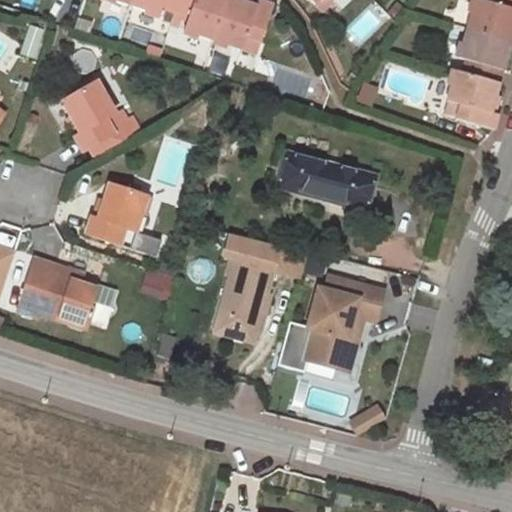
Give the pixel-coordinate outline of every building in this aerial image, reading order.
[(177,0),(130,0),(129,4),(160,14),(162,8),(174,12),(177,0)] [(187,16),(182,29),(212,40),(224,0),(177,0),(174,12),(181,14),(187,16)] [(239,0),(224,0),(212,40),(243,50),(247,38),(260,42),(274,4),(262,0),(256,0),(255,5),(239,0)] [(511,0),(472,0),(465,27),(467,27),(494,35),(510,40),(511,30),(511,0)] [(181,14),(174,12),(170,25),(177,27),(181,14)] [(467,27),(465,27),(456,57),(466,59),(462,72),(472,75),(497,83),(510,40),(494,35),(467,27)] [(247,38),(243,50),(256,54),(260,42),(247,38)] [(490,111),(497,83),(472,75),(462,72),(453,69),(444,100),(458,104),(454,118),(491,129),(496,112),(490,111)] [(89,149),(95,159),(137,135),(126,118),(120,108),(112,112),(95,80),(60,101),(69,117),(78,134),(73,136),(82,152),(89,149)] [(454,118),(458,104),(444,100),(440,114),(454,118)] [(132,114),(126,118),(137,135),(142,132),(132,114)] [(64,119),(73,136),(78,134),(69,117),(64,119)] [(363,208),(371,178),(289,155),(281,186),(363,208)] [(108,182),(102,199),(96,218),(91,216),(85,233),(119,245),(124,228),(135,232),(135,231),(147,195),(108,182)] [(96,197),(91,216),(96,218),(102,199),(96,197)] [(135,231),(135,232),(129,248),(155,257),(161,239),(135,231)] [(231,256),(272,266),(300,272),(306,251),(229,232),(224,254),(231,256)] [(0,297),(15,251),(0,246),(0,297)] [(230,272),(224,293),(234,295),(225,332),(254,339),(258,324),(261,310),(265,311),(270,293),(266,292),(272,266),(231,256),(227,271),(230,272)] [(34,257),(33,260),(26,283),(24,288),(17,310),(16,311),(39,318),(40,313),(88,329),(91,319),(103,323),(114,292),(81,281),(54,272),(56,265),(34,257)] [(18,281),(26,283),(33,260),(27,257),(18,281)] [(81,281),(83,274),(56,265),(54,272),(81,281)] [(167,278),(147,272),(141,292),(160,298),(167,278)] [(385,289),(330,275),(327,289),(321,287),(311,326),(314,327),(307,358),(343,367),(352,329),(362,331),(366,316),(378,318),(385,289)] [(10,307),(17,310),(24,288),(16,286),(10,307)] [(234,295),(224,293),(215,330),(225,332),(234,295)] [(352,329),(343,367),(352,369),(362,331),(352,329)]
